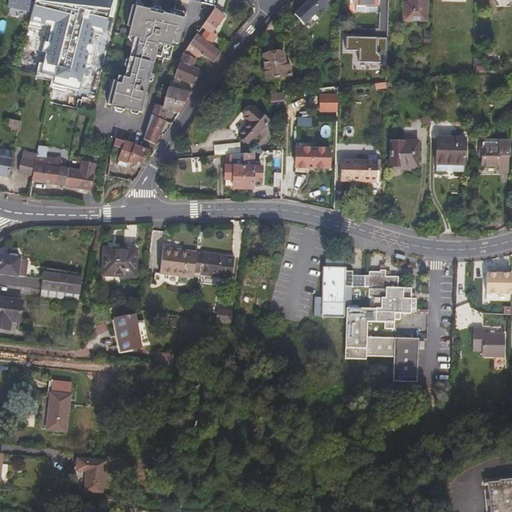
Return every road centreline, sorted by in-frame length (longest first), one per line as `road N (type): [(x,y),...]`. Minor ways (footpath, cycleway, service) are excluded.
road 1 (residential): [(511,242),(430,250),(271,209),(141,211)]
road 2 (tertiary): [(141,211),(159,157),(278,0)]
road 3 (tertiary): [(141,211),(0,207)]
